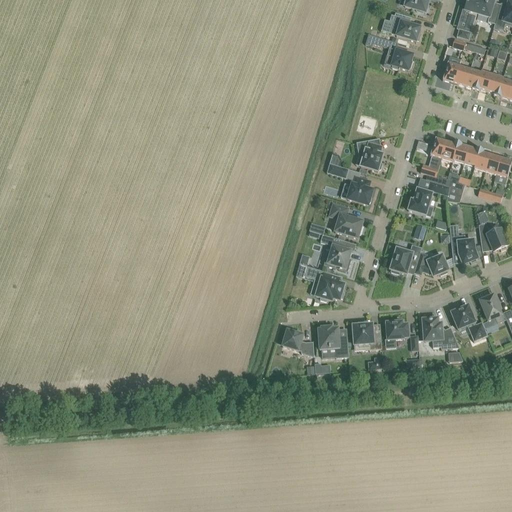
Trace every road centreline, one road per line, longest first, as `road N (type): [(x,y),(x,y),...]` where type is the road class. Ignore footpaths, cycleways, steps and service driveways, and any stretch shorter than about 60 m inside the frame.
road 1 (track): [(511,383),(0,418)]
road 2 (residential): [(419,105),(357,306)]
road 3 (residential): [(511,268),(432,299),(357,306)]
